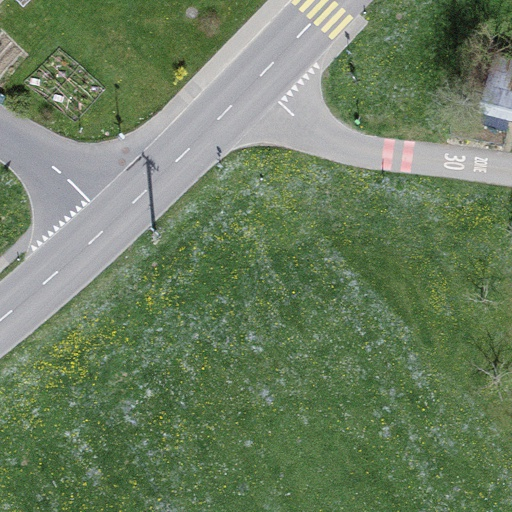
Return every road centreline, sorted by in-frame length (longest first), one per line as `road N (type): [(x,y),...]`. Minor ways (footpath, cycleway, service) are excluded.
road 1 (residential): [(255,82),(310,127),(353,146),(511,170)]
road 2 (secondary): [(124,210),(255,82)]
road 3 (secondary): [(0,319),(124,210)]
road 4 (residential): [(0,132),(124,210)]
